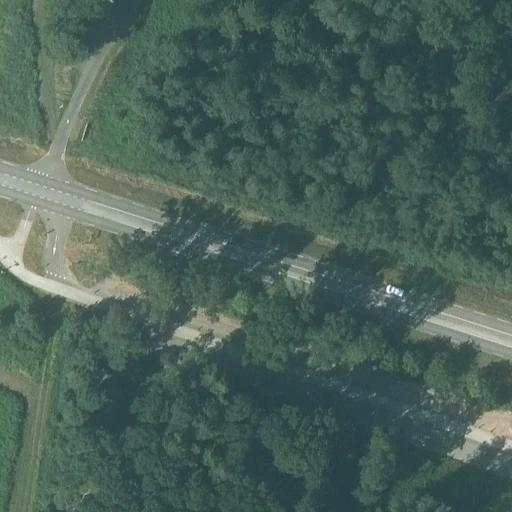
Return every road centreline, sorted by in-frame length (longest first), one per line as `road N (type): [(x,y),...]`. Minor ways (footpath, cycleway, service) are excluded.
road 1 (secondary): [(36,202),(511,354)]
road 2 (secondary): [(511,330),(44,181)]
road 3 (unclassified): [(55,288),(511,448)]
road 4 (unclassified): [(44,181),(124,0)]
road 5 (track): [(63,129),(46,102),(40,0)]
